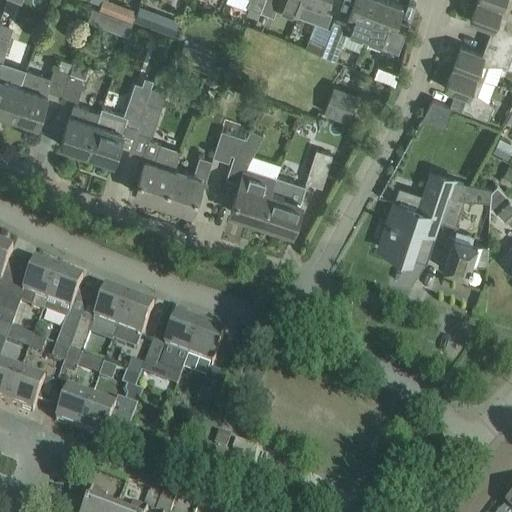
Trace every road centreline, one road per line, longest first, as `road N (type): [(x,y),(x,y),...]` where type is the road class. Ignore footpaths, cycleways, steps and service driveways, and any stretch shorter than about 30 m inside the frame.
road 1 (residential): [(288,327),(404,110),(434,0)]
road 2 (residential): [(288,327),(55,240),(0,210)]
road 3 (residential): [(471,443),(429,398),(288,327)]
road 4 (unknown): [(126,465),(8,437)]
